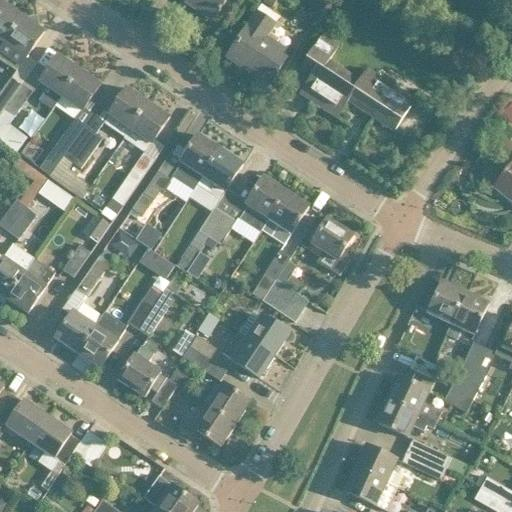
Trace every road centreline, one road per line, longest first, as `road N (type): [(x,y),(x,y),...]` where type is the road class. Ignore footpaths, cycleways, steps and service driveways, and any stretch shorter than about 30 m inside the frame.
road 1 (residential): [(404,218),(225,109),(71,0)]
road 2 (residential): [(242,492),(404,218)]
road 3 (residential): [(316,511),(451,236)]
road 4 (residential): [(242,492),(0,338)]
road 5 (unclassified): [(404,218),(511,59)]
